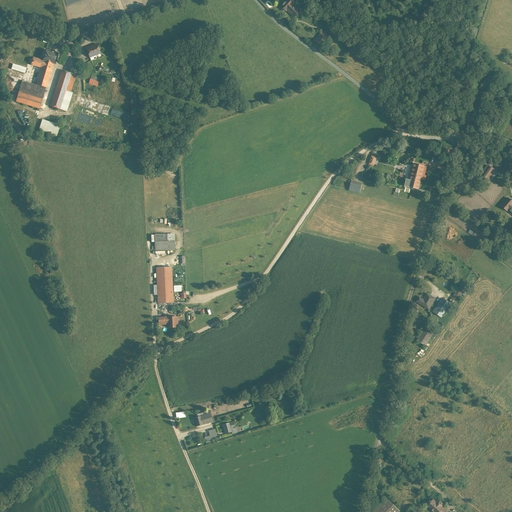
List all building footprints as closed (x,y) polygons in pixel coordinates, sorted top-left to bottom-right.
[(288,0),(287,0),(282,6),(287,11),(288,9),(291,12),(290,13),(294,17),(300,11),(288,0)] [(323,33),(317,41),(322,45),(328,37),(323,33)] [(96,45),(86,49),(89,57),(99,53),(99,51),(99,50),(99,48),(97,47),(96,45)] [(54,53),(50,51),(50,52),(46,50),(43,60),(55,64),(58,54),(54,53)] [(55,64),(43,60),(43,61),(33,57),(31,63),(30,65),(41,68),(36,85),(37,85),(46,88),(53,65),(54,65),(55,64)] [(12,65),(11,70),(24,74),(25,69),(12,65)] [(62,71),(50,106),(60,109),(64,94),(66,91),(71,74),(62,71)] [(71,74),(66,91),(70,92),(76,75),(71,74)] [(36,85),(22,81),(19,90),(43,97),(46,88),(37,85),(36,85)] [(43,97),(19,90),(15,102),(39,109),(43,97)] [(64,111),(69,96),(64,94),(60,109),(64,111)] [(59,127),(41,121),(38,132),(56,138),(59,127)] [(450,150),(443,148),(441,156),(447,158),(450,150)] [(509,159),(504,159),(500,160),(498,164),(497,169),(500,172),(504,174),(508,174),(511,171),(511,170),(511,162),(509,159)] [(424,166),(414,164),(410,181),(406,180),(405,186),(418,189),(424,166)] [(488,165),(480,176),(489,181),(496,171),(488,165)] [(351,181),(349,190),(360,193),(362,184),(351,181)] [(511,201),(508,198),(501,206),(507,211),(508,210),(511,213),(511,201)] [(174,241),(154,242),(154,250),(174,250),(174,241)] [(155,251),(155,260),(163,259),(163,251),(155,251)] [(441,252),(427,273),(433,276),(446,256),(441,252)] [(171,267),(156,268),(158,303),(157,303),(158,303),(173,302),(171,267)] [(469,272),(451,299),(456,302),(474,275),(469,272)] [(427,294),(423,300),(419,297),(417,301),(428,309),(435,299),(427,294)] [(440,301),(433,312),(441,317),(448,306),(440,301)] [(431,315),(419,308),(415,313),(428,321),(431,315)] [(172,317),(172,316),(165,317),(165,318),(158,318),(159,324),(167,324),(167,327),(177,327),(176,317),(172,317)] [(428,324),(416,340),(425,346),(436,329),(428,324)] [(210,414),(203,416),(203,415),(200,416),(202,424),(207,423),(212,421),(211,419),(211,416),(210,414)] [(200,416),(194,418),(196,426),(202,424),(200,416)] [(233,421),(222,425),(224,434),(231,432),(231,431),(236,430),(233,421)] [(215,429),(208,431),(209,435),(210,438),(217,436),(215,429)] [(387,499),(374,511),(397,511),(399,511),(387,499)] [(437,503),(433,500),(432,501),(430,502),(428,503),(429,505),(427,507),(433,511),(441,511),(443,510),(444,509),(441,506),(442,505),(437,502),(437,503)]
